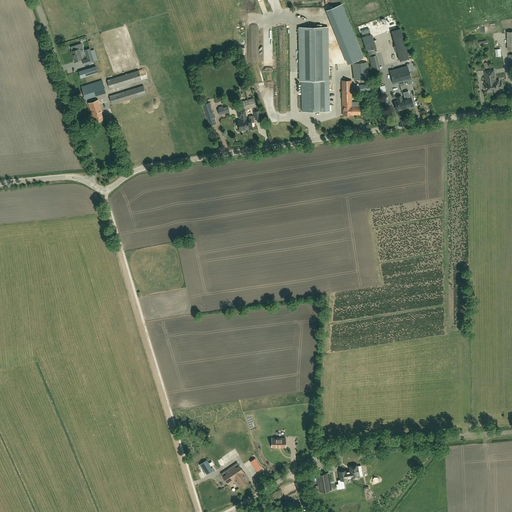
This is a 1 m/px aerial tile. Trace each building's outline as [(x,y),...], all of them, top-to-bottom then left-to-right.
[(302,80),(302,112),(329,111),(327,27),(298,27),(299,81),(302,80)] [(331,47),(333,62),(355,59),(353,47),(350,47),(350,45),(331,47)] [(75,61),(82,59),(79,49),(71,51),(75,61)] [(85,51),(88,58),(82,60),(84,66),(94,62),(90,49),(85,51)] [(371,57),(375,73),(382,72),(378,55),(371,57)] [(353,64),(354,80),(370,79),(369,63),(353,64)] [(390,70),(391,75),(392,78),(393,84),(407,80),(411,79),(409,73),(409,70),(407,65),(390,70)] [(81,79),(98,73),(96,66),(78,71),(81,79)] [(485,72),(485,73),(487,83),(485,83),(486,92),(493,91),(493,92),(496,91),(496,90),(500,89),(502,88),(502,84),(500,84),(499,81),(496,81),(494,70),(485,72)] [(141,80),(138,71),(107,80),(110,90),(141,80)] [(341,81),(342,103),(342,108),(343,115),(351,115),(359,115),(359,106),(351,106),(351,80),(341,81)] [(85,99),(106,93),(102,82),(82,88),(85,99)] [(370,83),(364,84),(356,85),(357,93),(370,91),(370,83)] [(143,86),(109,96),(112,105),(146,94),(143,86)] [(403,104),(404,108),(405,109),(408,108),(409,109),(414,107),(413,103),(412,103),(411,97),(410,98),(408,91),(403,93),(405,99),(403,99),(405,104),(403,104)] [(394,102),(396,110),(404,108),(403,104),(405,104),(403,99),(402,100),(401,96),(397,97),(398,101),(394,102)] [(245,109),(256,105),(254,98),(243,101),(244,106),(241,107),(241,109),(237,110),(239,118),(240,118),(241,120),(238,121),(239,131),(252,128),(251,123),(254,122),(253,116),(249,116),(249,119),(246,119),(245,113),(245,109)] [(95,121),(103,119),(100,112),(102,111),(98,100),(88,103),(92,115),(93,114),(95,121)] [(204,105),(209,124),(210,126),(216,124),(210,103),(204,105)] [(262,113),(261,110),(253,111),(255,120),(260,119),(259,114),(262,113)] [(232,443),(248,432),(243,425),(227,436),(232,443)] [(194,441),(198,453),(206,450),(203,438),(194,441)] [(249,449),(264,472),(280,461),(265,438),(249,449)] [(285,438),(281,438),(276,438),(272,438),(272,447),(285,447),(285,438)] [(217,444),(228,462),(234,459),(222,439),(219,441),(220,442),(217,444)] [(215,453),(209,457),(216,468),(223,463),(215,453)] [(245,462),(251,459),(248,454),(242,458),(245,462)] [(206,474),(212,470),(206,460),(200,464),(206,474)] [(239,487),(249,480),(237,463),(221,474),(228,484),(234,480),(239,487)] [(359,480),(359,477),(357,466),(349,467),(350,471),(343,472),(344,479),(351,478),(352,482),(359,480)] [(319,492),(331,490),(329,473),(316,475),(319,492)] [(289,501),(279,500),(278,507),(299,509),(300,502),(289,501)]
